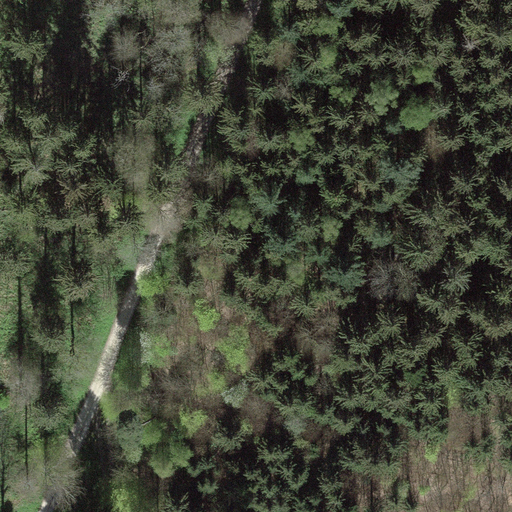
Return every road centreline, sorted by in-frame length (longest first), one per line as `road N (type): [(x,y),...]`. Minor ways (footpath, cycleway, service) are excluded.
road 1 (track): [(256,0),(41,511)]
road 2 (track): [(113,511),(93,391)]
